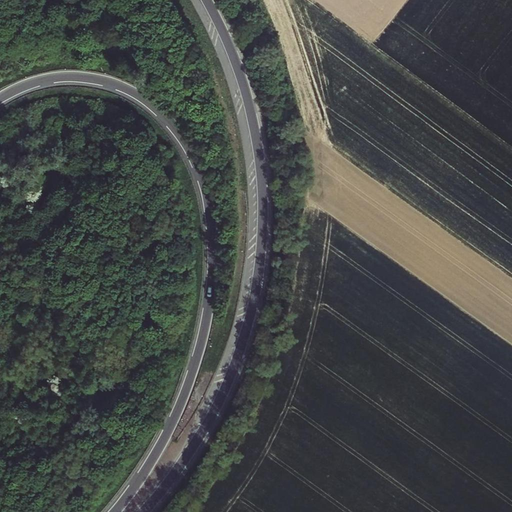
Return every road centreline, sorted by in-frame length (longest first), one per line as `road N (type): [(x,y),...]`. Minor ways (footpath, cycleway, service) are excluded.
road 1 (motorway): [(0,98),(63,76),(125,88),(183,138),(204,189),(212,269),(201,345),(166,436),(113,511)]
road 2 (motorway): [(143,511),(211,415),(242,342),(258,273),(263,204),(255,129),(208,0)]
